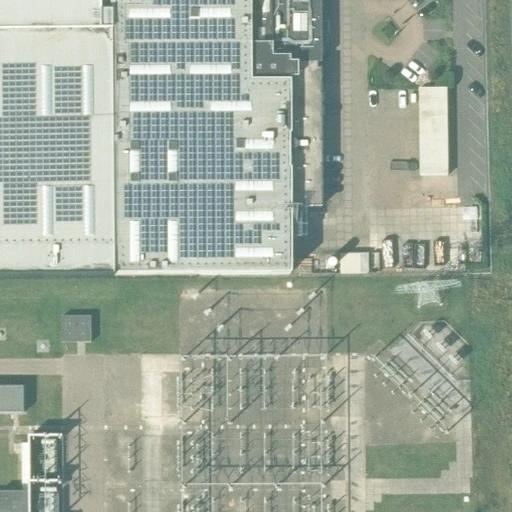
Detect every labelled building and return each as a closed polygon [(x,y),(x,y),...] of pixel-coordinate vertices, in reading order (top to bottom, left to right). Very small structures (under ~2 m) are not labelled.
[(0,277),(113,276),(196,275),(289,275),(289,235),(289,208),(320,207),(319,69),(315,69),(315,63),(319,63),(318,0),(106,0),(107,2),(97,3),(96,0),(81,0),(81,3),(0,3),(0,277)] [(450,85),(421,85),(422,175),(451,174),(450,85)] [(92,343),(91,317),(62,317),(62,343),(92,343)] [(0,412),(24,412),(24,387),(0,387),(0,412)] [(63,511),(63,436),(30,436),(30,492),(0,492),(0,511),(63,511)]
